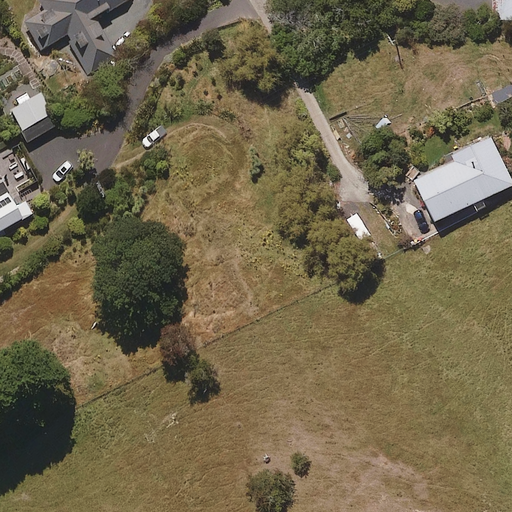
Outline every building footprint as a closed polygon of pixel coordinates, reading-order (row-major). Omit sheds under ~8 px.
[(35,6),(41,16),(29,24),(26,25),(40,48),(44,45),(64,33),(88,74),(117,56),(97,23),(134,0),(44,0),(35,6)] [(511,0),(495,0),(495,21),(511,21),(511,0)] [(54,121),(44,102),(13,120),(23,139),(54,121)] [(511,191),(511,185),(493,148),(415,188),(436,230),(511,191)] [(0,241),(25,227),(23,224),(34,218),(28,207),(17,213),(9,199),(0,204),(0,241)]
